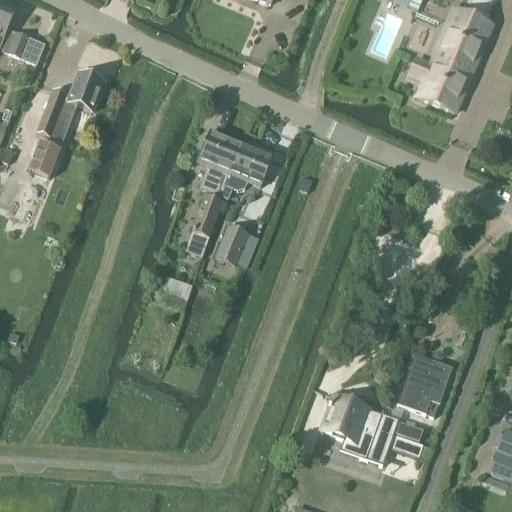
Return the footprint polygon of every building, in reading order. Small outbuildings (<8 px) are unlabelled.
[(247,0),(269,9),(272,0),(247,0)] [(0,56),(36,70),(44,49),(28,43),(5,34),(13,16),(0,10),(0,56)] [(454,121),(493,30),(450,12),(427,65),(414,60),(405,81),(418,86),(411,103),(454,121)] [(69,101),(52,95),(36,136),(61,146),(75,110),(91,115),(102,86),(79,77),(69,101)] [(198,192),(212,198),(212,199),(219,202),(239,150),(240,151),(240,149),(208,136),(196,166),(207,171),(198,192)] [(59,153),(39,146),(28,175),(47,182),(59,153)] [(240,151),(239,150),(219,202),(227,205),(232,194),(236,195),(244,193),(246,187),(259,192),(272,162),(240,149),(240,151)] [(222,205),(204,199),(184,256),(200,262),(207,242),(208,243),(222,205)] [(226,229),(214,263),(235,271),(248,238),(226,229)] [(451,371),(414,357),(396,407),(432,420),(437,407),(438,408),(451,371)] [(333,395),(319,435),(367,454),(364,462),(381,468),(381,469),(408,480),(415,462),(426,466),(430,453),(421,450),(422,449),(392,438),(398,422),(402,417),(333,395)] [(511,435),(504,432),(485,477),(510,487),(511,480),(511,435)]
